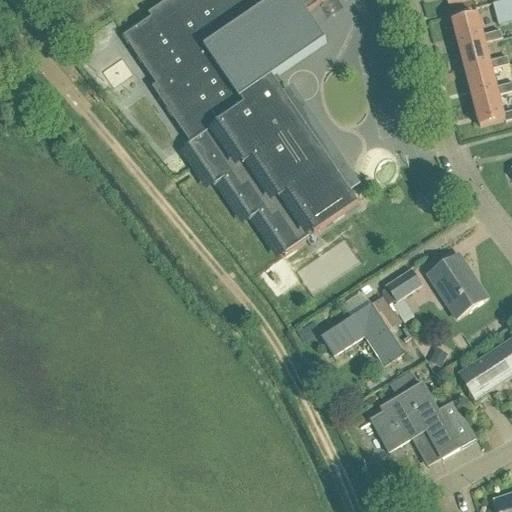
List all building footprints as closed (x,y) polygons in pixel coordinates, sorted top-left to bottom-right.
[(147,25),(123,41),(150,80),(152,79),(158,87),(152,91),(186,141),(188,140),(192,145),(186,149),(215,191),(223,185),(250,225),(258,220),(285,260),(359,209),(273,83),(327,46),(306,16),(328,1),(327,0),(174,0),(149,18),(155,26),(150,30),(147,25)] [(446,0),(449,10),(472,4),(473,8),(493,3),(492,0),(446,0)] [(511,2),(490,8),(493,20),(511,14),(511,2)] [(480,21),(453,27),(460,54),(482,49),(483,51),(487,50),(504,46),(502,37),(485,41),(480,21)] [(482,49),(460,54),(466,80),(488,74),(489,77),(493,76),(510,71),(508,63),(491,67),(487,50),(483,51),(482,49)] [(500,102),(511,99),(511,89),(498,94),(493,76),(489,77),(488,74),(466,80),(473,106),(495,101),(496,103),(500,102)] [(511,116),(504,119),(500,102),(496,103),(495,101),(473,106),(480,133),(502,127),(502,130),(511,127),(511,116)] [(459,262),(429,281),(457,324),(487,304),(459,262)] [(397,307),(421,291),(412,278),(388,294),(397,307)] [(365,340),(367,343),(386,371),(406,357),(373,309),(323,342),(335,360),(365,340)] [(511,348),(461,381),(477,406),(511,382),(511,348)] [(389,454),(428,432),(444,461),(461,451),(479,441),(457,401),(439,411),(425,387),(383,410),(386,415),(372,423),(373,425),(375,423),(390,451),(388,452),(389,454)] [(511,511),(511,498),(495,504),(498,511),(511,511)]
